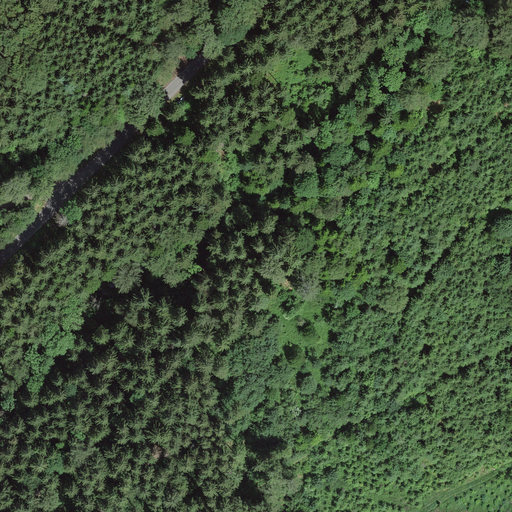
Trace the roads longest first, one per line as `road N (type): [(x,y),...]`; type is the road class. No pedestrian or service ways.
road 1 (tertiary): [(0,265),(265,0)]
road 2 (track): [(62,0),(201,63)]
